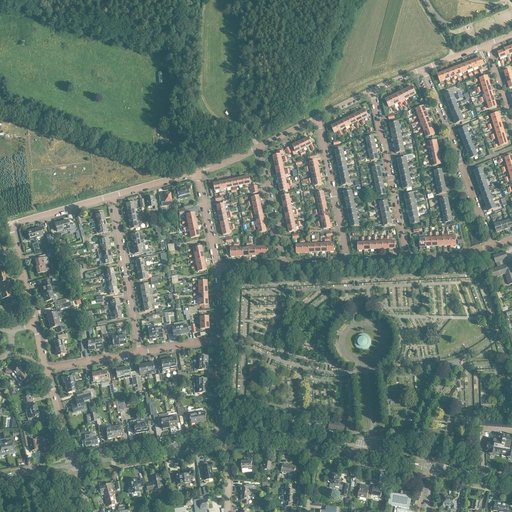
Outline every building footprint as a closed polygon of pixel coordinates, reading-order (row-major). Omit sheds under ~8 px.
[(506,56),(505,52),(504,50),(497,53),(499,58),(506,56)] [(481,58),(476,60),(478,67),(479,69),(481,69),(481,66),(484,65),(481,58)] [(470,62),(473,69),(478,67),(476,60),(470,62)] [(465,64),(467,71),(473,69),(470,62),(465,64)] [(459,66),(462,73),(467,71),(465,64),(459,66)] [(459,66),(454,69),(456,76),(457,78),(459,77),(459,75),(462,73),(459,66)] [(448,71),(451,78),(456,76),(454,69),(448,71)] [(443,73),(445,80),(451,78),(448,71),(443,73)] [(443,73),(437,75),(440,82),(441,84),(443,83),(442,81),(445,80),(443,73)] [(480,81),(478,82),(478,85),(481,84),(489,82),(487,76),(482,78),(480,79),(480,81)] [(412,87),(407,89),(410,97),(416,94),(412,87)] [(401,92),(405,100),(410,97),(407,89),(401,92)] [(396,95),(400,102),(405,100),(401,92),(396,95)] [(445,96),(447,102),(455,99),(452,93),(445,96)] [(391,97),(394,105),(400,102),(396,95),(391,97)] [(389,108),(394,105),(391,97),(385,100),(389,108)] [(456,101),(455,99),(447,102),(449,107),(456,104),(455,101),(456,101)] [(488,107),(486,107),(486,108),(486,110),(489,109),(497,107),(495,102),(487,104),(488,107)] [(456,104),(449,107),(451,112),(458,110),(456,104)] [(418,115),(426,112),(424,106),(413,111),(414,113),(417,112),(418,115)] [(365,110),(359,113),(362,119),(368,116),(365,110)] [(426,112),(418,115),(420,121),(428,118),(426,112)] [(359,113),(354,116),(357,122),(362,119),(359,113)] [(461,115),(460,115),(453,118),(456,124),(461,122),(462,124),(470,121),(469,119),(463,121),(461,115)] [(354,116),(348,118),(351,125),(357,122),(354,116)] [(348,118),(342,121),(346,128),(351,125),(348,118)] [(420,121),(419,121),(419,124),(421,123),(422,126),(430,123),(428,118),(420,121)] [(340,130),(346,128),(342,121),(337,124),(340,130)] [(422,126),(421,127),(422,129),(423,129),(424,132),(432,129),(430,123),(422,126)] [(337,124),(331,127),(334,133),(338,131),(339,134),(340,136),(342,135),(341,133),(340,130),(337,124)] [(459,131),(461,137),(468,134),(469,134),(466,128),(459,131)] [(435,134),(432,129),(424,132),(427,137),(435,134)] [(496,134),(494,134),(495,137),(497,136),(505,134),(503,129),(495,131),(496,134)] [(468,134),(461,137),(463,142),(470,139),(469,136),(472,135),(471,133),(469,134),(468,134)] [(309,138),(303,140),(307,147),(310,145),(312,150),(314,149),(309,138)] [(465,148),(472,145),(470,139),(463,142),(465,148)] [(298,143),(301,150),(307,147),(303,140),(298,143)] [(294,149),(291,150),(294,155),(296,154),(296,153),(299,151),(300,153),(302,156),(304,155),(302,152),(301,150),(298,143),(292,146),(294,149)] [(468,153),(474,150),(472,145),(465,148),(468,153)] [(475,150),(474,150),(468,153),(470,159),(478,156),(475,150)] [(273,156),(274,162),(282,160),(281,156),(284,156),(283,151),(277,152),(277,155),(273,156)] [(397,160),(399,166),(407,164),(406,160),(414,159),(413,154),(403,156),(404,159),(397,160)] [(474,172),(476,178),(483,175),(484,175),(482,169),(474,172)] [(284,172),(277,174),(278,180),(285,178),(285,175),(287,174),(287,172),(284,172)] [(222,195),(219,182),(213,184),(215,191),(218,190),(219,193),(220,195),(222,195)] [(188,186),(176,190),(178,196),(179,198),(183,197),(183,199),(190,197),(189,195),(190,195),(188,186)] [(171,201),(170,193),(169,193),(167,193),(167,194),(164,194),(164,197),(165,203),(162,203),(162,206),(168,205),(171,204),(171,201)] [(491,197),(484,200),(486,205),(493,203),(492,199),(495,198),(494,196),(491,197)] [(146,198),(148,207),(153,207),(153,209),(156,209),(155,200),(153,200),(153,197),(146,198)] [(384,199),(374,202),(375,204),(378,203),(378,206),(380,205),(381,209),(388,207),(387,202),(385,202),(384,199)] [(131,203),(126,204),(127,210),(134,209),(136,209),(135,202),(131,202),(131,203)] [(493,202),(493,203),(486,205),(488,211),(496,209),(493,202)] [(96,219),(89,220),(89,223),(95,222),(105,220),(104,214),(103,214),(103,211),(94,213),(95,216),(96,219)] [(227,216),(219,218),(221,224),(228,222),(227,219),(230,219),(229,218),(229,216),(227,216)] [(503,230),(500,223),(496,224),(496,222),(495,222),(494,219),(492,219),(496,233),(503,230)] [(68,220),(61,222),(63,231),(67,229),(68,232),(76,230),(75,224),(69,225),(68,220)] [(93,226),(92,226),(92,229),(94,228),(106,226),(105,220),(95,222),(92,223),(93,226)] [(140,224),(141,224),(144,223),(144,220),(139,221),(129,223),(130,229),(140,228),(140,224)] [(55,236),(55,233),(63,231),(61,222),(55,224),(56,229),(51,231),(52,236),(55,236)] [(107,233),(106,226),(94,228),(94,231),(96,231),(96,234),(107,233)] [(41,228),(34,230),(36,238),(43,236),(41,231),(42,231),(41,229),(41,228)] [(27,233),(26,233),(27,237),(28,240),(29,239),(29,240),(33,239),(34,244),(32,245),(33,249),(35,248),(34,245),(38,244),(36,238),(34,230),(27,232),(27,233)] [(140,240),(147,239),(146,237),(143,237),(142,237),(141,234),(131,235),(132,242),(140,240)] [(93,247),(109,245),(108,238),(98,240),(99,244),(93,245),(93,247)] [(140,247),(133,248),(134,254),(143,253),(142,250),(144,250),(143,246),(142,247),(141,247),(140,247)] [(99,257),(99,259),(111,257),(110,251),(101,252),(102,256),(99,256),(99,257)] [(511,283),(511,262),(506,265),(504,260),(507,259),(505,252),(493,256),(496,263),(499,262),(501,267),(490,270),(493,278),(505,274),(509,285),(511,283)] [(37,260),(34,260),(36,267),(39,266),(39,267),(49,264),(48,257),(46,258),(45,255),(40,256),(41,259),(37,260)] [(99,259),(96,260),(96,262),(101,261),(101,265),(112,263),(111,257),(99,259)] [(147,266),(146,263),(151,262),(150,259),(136,262),(136,264),(135,265),(136,268),(137,268),(147,266)] [(50,278),(51,278),(55,277),(53,267),(50,268),(49,264),(39,267),(39,266),(36,267),(37,274),(48,272),(50,278)] [(148,272),(147,269),(152,268),(151,265),(147,266),(137,268),(138,274),(148,272)] [(98,276),(99,278),(114,275),(113,269),(103,271),(103,275),(98,276)] [(139,281),(149,279),(148,272),(138,274),(139,281)] [(45,286),(46,287),(41,289),(42,294),(52,292),(50,287),(51,287),(50,281),(44,282),(45,286)] [(100,288),(98,289),(98,291),(101,290),(104,290),(108,289),(116,288),(115,281),(105,283),(106,287),(100,288)] [(8,284),(0,286),(0,294),(1,295),(2,299),(11,297),(10,294),(11,294),(9,287),(8,288),(8,284)] [(156,294),(152,295),(151,291),(141,293),(142,299),(157,297),(156,294)] [(55,297),(53,297),(52,292),(42,294),(42,295),(43,294),(45,302),(50,301),(51,303),(56,302),(55,297)] [(153,304),(153,300),(157,299),(157,297),(142,299),(143,305),(153,304)] [(6,313),(7,318),(15,316),(15,313),(16,313),(14,307),(13,307),(12,303),(0,306),(0,311),(0,312),(6,310),(7,313),(6,313)] [(154,310),(154,307),(158,306),(158,303),(153,304),(143,305),(144,312),(152,310),(154,310)] [(502,303),(500,304),(502,312),(508,310),(507,307),(503,308),(502,303)] [(49,322),(59,319),(61,319),(60,314),(59,310),(52,312),(53,314),(47,315),(47,316),(46,317),(47,320),(48,320),(49,322)] [(121,312),(110,314),(111,320),(122,318),(121,312)] [(60,324),(59,319),(49,322),(50,329),(57,327),(57,329),(58,333),(65,331),(63,324),(60,324)] [(187,334),(185,322),(178,323),(180,335),(187,334)] [(174,324),(175,327),(170,328),(171,332),(172,331),(173,336),(180,335),(178,323),(174,324)] [(154,328),(156,339),(162,338),(162,335),(167,334),(165,328),(162,328),(162,327),(154,328)] [(150,340),(156,339),(154,328),(148,329),(150,340)] [(124,333),(118,334),(118,336),(120,345),(126,344),(124,335),(124,333)] [(54,342),(55,349),(64,347),(62,340),(61,339),(67,337),(66,334),(58,336),(59,341),(54,342)] [(120,345),(118,336),(114,337),(114,334),(107,335),(108,342),(112,341),(113,346),(114,346),(120,345)] [(360,335),(361,338),(360,338),(360,339),(359,339),(359,340),(358,340),(358,341),(356,341),(356,345),(357,346),(358,347),(358,348),(359,348),(360,348),(360,349),(361,349),(362,349),(365,349),(366,349),(367,348),(367,347),(368,347),(368,346),(369,346),(369,345),(370,344),(370,343),(369,340),(367,340),(367,339),(366,339),(365,338),(364,338),(364,335),(360,335)] [(88,346),(86,346),(87,350),(88,350),(88,351),(95,349),(94,339),(93,337),(90,337),(90,340),(91,341),(87,342),(88,346)] [(99,338),(94,339),(95,349),(96,349),(96,350),(99,350),(99,349),(102,348),(101,339),(100,339),(99,338)] [(66,354),(64,347),(55,349),(57,356),(66,354)] [(197,356),(197,359),(198,359),(198,363),(207,364),(208,357),(203,356),(197,356)] [(175,359),(168,360),(170,370),(173,369),(174,370),(177,369),(176,363),(175,364),(175,359)] [(165,370),(170,370),(168,360),(161,361),(162,366),(161,366),(162,372),(166,371),(165,370)] [(152,363),(145,364),(147,374),(151,373),(151,374),(154,373),(153,367),(152,363)] [(203,370),(207,370),(207,364),(198,363),(195,363),(194,371),(198,372),(198,371),(203,371),(203,370)] [(147,374),(145,364),(141,365),(141,364),(140,364),(138,364),(138,365),(136,366),(137,371),(139,370),(140,378),(136,379),(138,390),(142,390),(140,380),(142,380),(141,377),(144,376),(143,374),(147,374)] [(17,377),(24,371),(23,370),(22,370),(19,367),(17,365),(14,367),(10,370),(6,369),(5,373),(11,373),(13,372),(17,377)] [(129,367),(122,368),(123,376),(124,379),(131,377),(130,375),(129,367)] [(27,377),(25,374),(26,373),(24,371),(17,377),(21,383),(23,381),(25,383),(29,380),(27,377)] [(110,383),(109,377),(107,377),(106,371),(99,372),(101,384),(110,383)] [(101,384),(99,372),(92,373),(92,377),(90,377),(92,385),(96,384),(97,385),(100,384),(101,384)] [(74,384),(76,383),(74,377),(72,377),(63,379),(65,386),(74,384)] [(76,391),(74,384),(65,386),(68,393),(76,391)] [(7,389),(5,389),(6,392),(8,392),(9,395),(15,393),(13,386),(6,388),(7,389)] [(31,402),(28,394),(22,396),(24,404),(31,402)] [(77,404),(71,405),(73,413),(81,411),(81,412),(85,410),(83,401),(91,399),(90,394),(75,398),(77,403),(77,404)] [(37,410),(35,404),(31,405),(30,402),(25,404),(26,409),(25,410),(26,414),(37,410)] [(202,409),(195,410),(198,423),(205,422),(205,418),(205,417),(207,417),(206,413),(204,414),(204,412),(202,412),(202,409)] [(37,410),(26,414),(28,421),(25,422),(26,428),(33,426),(31,419),(36,417),(36,419),(40,418),(37,410)] [(191,424),(198,423),(195,410),(188,411),(189,420),(190,420),(191,424)] [(168,418),(169,428),(177,427),(176,423),(177,423),(176,422),(178,421),(177,414),(167,416),(168,418)] [(139,418),(140,421),(142,433),(149,431),(147,425),(150,424),(149,418),(146,418),(146,417),(139,418)] [(169,428),(168,418),(160,420),(161,425),(162,425),(162,429),(169,428)] [(142,433),(140,421),(136,421),(136,420),(130,422),(131,428),(132,427),(133,433),(135,433),(135,434),(142,433)] [(115,423),(116,427),(112,428),(114,438),(121,436),(121,435),(121,433),(120,433),(120,430),(122,429),(122,424),(119,424),(118,422),(115,423)] [(337,424),(330,422),(328,429),(343,432),(345,424),(337,423),(337,424)] [(107,439),(114,438),(112,428),(106,429),(105,427),(103,427),(104,433),(106,432),(107,435),(106,435),(107,437),(107,439)] [(91,446),(89,435),(89,432),(80,434),(81,440),(84,439),(86,447),(91,446)] [(488,443),(486,451),(489,451),(489,453),(496,455),(496,453),(507,455),(507,457),(511,457),(511,435),(511,436),(500,434),(498,441),(491,439),(491,444),(488,443)] [(10,438),(4,439),(5,443),(7,454),(8,454),(13,454),(13,452),(15,452),(14,443),(11,443),(11,442),(10,438)] [(41,448),(41,451),(48,450),(47,446),(48,446),(47,442),(46,440),(40,442),(36,443),(36,440),(29,441),(31,451),(38,450),(38,449),(41,448)] [(252,470),(251,461),(241,462),(241,463),(241,466),(242,466),(242,469),(248,469),(248,470),(252,470)] [(264,470),(263,473),(267,473),(268,470),(270,471),(271,468),(274,469),(275,464),(265,462),(265,463),(264,463),(264,466),(264,470)] [(213,479),(211,465),(202,467),(203,473),(204,475),(203,475),(204,480),(213,479)] [(287,466),(283,465),(282,468),(279,467),(278,472),(294,475),(296,467),(290,466),(287,466)] [(187,474),(183,475),(184,484),(191,483),(189,470),(186,471),(187,474)] [(179,475),(178,472),(175,473),(177,485),(184,484),(183,475),(179,475)] [(152,483),(146,484),(147,490),(153,489),(153,490),(162,488),(160,474),(150,476),(151,481),(152,481),(152,483)] [(338,485),(340,478),(339,478),(340,476),(336,475),(336,474),(334,474),(333,475),(333,474),(332,479),(331,479),(331,480),(329,480),(328,483),(331,483),(330,488),(342,490),(341,496),(346,497),(349,484),(344,483),(343,486),(338,485)] [(138,488),(140,487),(139,479),(128,481),(129,489),(128,489),(129,494),(131,493),(131,494),(139,493),(138,488)] [(369,489),(373,490),(372,494),(376,495),(378,496),(378,495),(381,496),(382,489),(377,488),(378,483),(374,482),(374,484),(370,483),(369,486),(369,489)] [(114,489),(112,490),(110,484),(102,486),(102,487),(99,488),(100,492),(103,491),(104,495),(114,493),(115,492),(114,489)] [(295,494),(295,490),(292,490),(292,484),(285,484),(285,490),(282,490),(282,496),(287,496),(295,497),(295,494)] [(241,491),(241,494),(249,494),(253,494),(253,492),(252,492),(252,485),(246,485),(246,487),(241,488),(241,491)] [(372,494),(373,490),(369,489),(369,486),(365,485),(364,490),(359,489),(358,496),(361,497),(363,497),(371,498),(371,496),(372,496),(372,494)] [(401,491),(400,495),(390,493),(388,506),(397,507),(396,511),(413,511),(414,505),(410,505),(411,501),(411,500),(411,499),(412,493),(401,491)] [(107,507),(118,504),(114,493),(104,495),(107,507)] [(249,494),(241,494),(241,496),(241,500),(244,500),(244,504),(249,504),(248,500),(249,500),(249,498),(252,498),(253,494),(249,494)] [(444,508),(445,506),(448,506),(450,497),(447,496),(443,495),(441,507),(444,508)] [(283,496),(283,503),(285,503),(285,506),(291,506),(291,503),(294,503),(295,499),(295,497),(287,496),(283,496)] [(454,497),(454,498),(450,497),(448,506),(448,509),(455,510),(457,498),(454,497)] [(203,499),(193,500),(194,511),(204,511),(204,509),(208,509),(207,501),(206,501),(206,499),(203,500),(203,499)] [(484,511),(485,509),(482,509),(479,508),(480,502),(473,501),(473,504),(471,503),(469,509),(475,510),(474,511),(484,511)] [(500,511),(502,504),(495,503),(495,506),(492,505),(491,510),(498,511),(500,511)]
